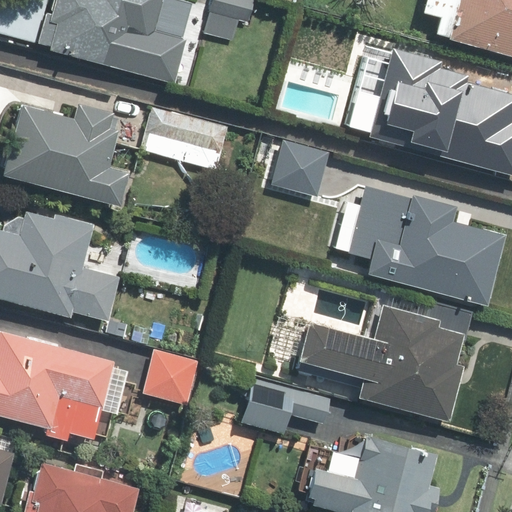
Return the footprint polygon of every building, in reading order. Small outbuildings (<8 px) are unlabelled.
[(159,0),(59,0),(51,36),(128,54),(133,32),(151,36),(159,0)] [(239,18),(250,20),(254,0),(210,0),(203,32),(234,40),(239,18)] [(440,26),(511,43),(511,0),(423,0),(423,3),(444,8),(440,26)] [(369,125),(511,162),(511,83),(414,58),(417,47),(395,41),(398,31),(354,20),(345,56),(385,67),(379,89),(369,125)] [(27,89),(12,166),(130,189),(136,160),(116,156),(119,140),(135,143),(141,111),(27,89)] [(152,126),(148,147),(207,159),(211,137),(152,126)] [(330,147),(282,135),(270,184),(317,196),(330,147)] [(350,161),(340,192),(376,203),(386,172),(350,161)] [(20,220),(0,215),(0,283),(108,307),(117,266),(85,259),(95,217),(24,202),(20,220)] [(389,233),(381,267),(492,296),(508,231),(458,218),(413,207),(406,237),(389,233)] [(380,332),(316,313),(305,352),(370,371),(365,386),(442,409),(469,322),(390,298),(380,332)] [(119,346),(1,324),(0,324),(0,409),(97,428),(103,393),(110,394),(119,346)] [(198,358),(152,348),(142,391),(188,401),(198,358)] [(334,399),(259,372),(246,408),(287,423),(292,409),(326,421),(334,399)] [(358,469),(326,459),(315,495),(372,511),(421,511),(441,447),(371,426),(358,469)] [(0,433),(0,489),(3,490),(12,436),(0,433)] [(129,511),(138,479),(44,455),(24,507),(39,511),(129,511)] [(226,511),(175,498),(171,511),(226,511)]
